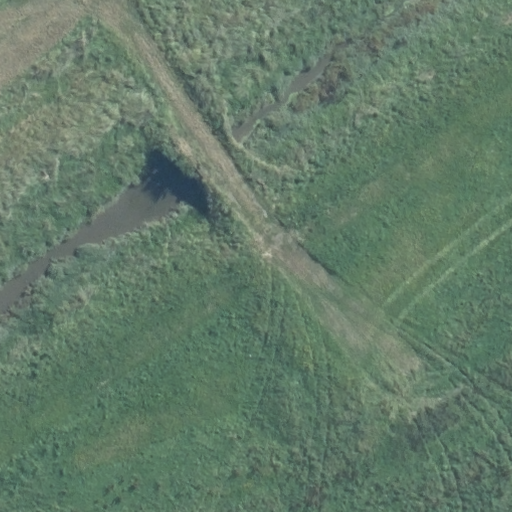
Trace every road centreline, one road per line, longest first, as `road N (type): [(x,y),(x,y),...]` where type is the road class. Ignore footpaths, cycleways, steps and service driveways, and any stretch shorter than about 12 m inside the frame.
road 1 (track): [(279,283),(135,0)]
road 2 (track): [(153,44),(0,153)]
